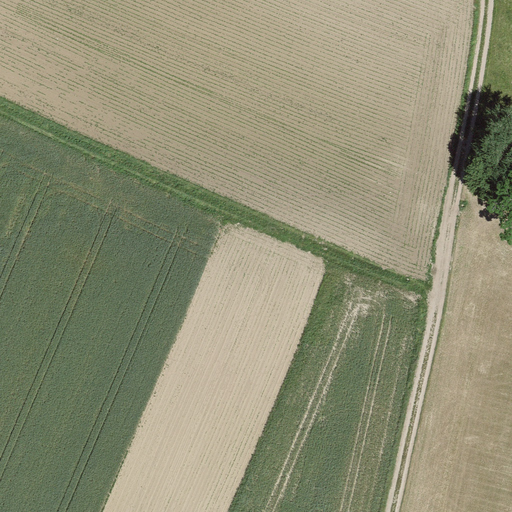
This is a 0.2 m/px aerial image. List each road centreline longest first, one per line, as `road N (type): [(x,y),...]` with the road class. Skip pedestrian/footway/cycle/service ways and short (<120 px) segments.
road 1 (track): [(484,0),(439,289)]
road 2 (track): [(388,511),(439,289)]
